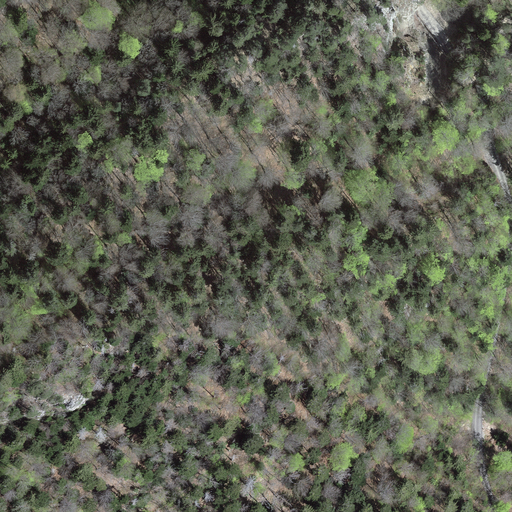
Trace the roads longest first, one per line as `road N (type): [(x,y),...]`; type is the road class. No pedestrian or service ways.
road 1 (unclassified): [(511,244),(478,418),(495,511)]
road 2 (unclassified): [(416,0),(463,69),(511,220)]
